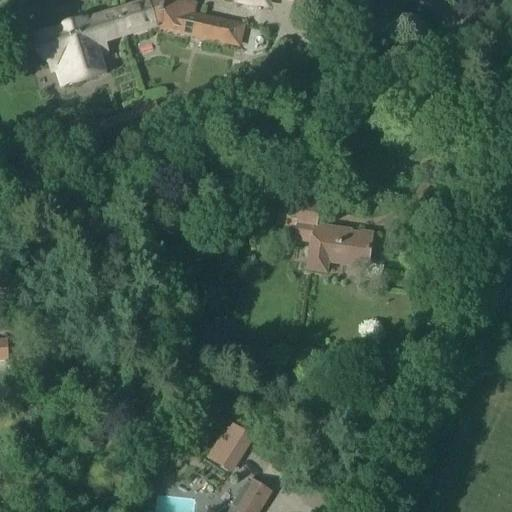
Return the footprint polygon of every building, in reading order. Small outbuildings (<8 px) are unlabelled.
[(171,0),(168,0),(120,15),(127,38),(153,30),(241,49),(245,29),(192,17),(194,5),(171,0)] [(260,0),(237,0),(237,4),(259,9),(260,0)] [(80,26),(80,28),(48,38),(64,89),(74,86),(73,83),(95,76),(87,51),(127,38),(120,15),(89,25),(89,23),(87,22),(86,21),(84,21),(83,21),(81,22),(80,23),(80,24),(80,26)] [(154,102),(130,110),(131,114),(136,131),(161,123),(154,102)] [(222,222),(213,223),(214,235),(232,234),(231,227),(272,223),(277,195),(220,201),(222,222)] [(277,221),(299,225),(297,245),(313,247),(310,269),(326,271),(327,263),(368,269),(370,256),(380,257),(383,241),(372,239),(372,237),(317,228),(320,204),(281,198),(277,221)] [(245,262),(236,258),(231,270),(240,273),(245,262)] [(238,466),(215,451),(208,463),(231,477),(238,466)] [(261,511),(272,495),(251,481),(230,511),(261,511)]
